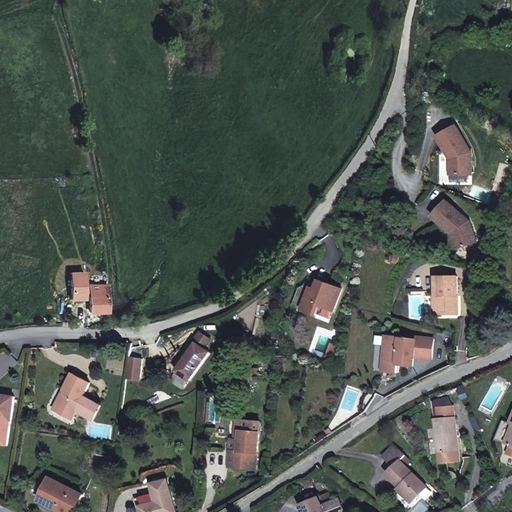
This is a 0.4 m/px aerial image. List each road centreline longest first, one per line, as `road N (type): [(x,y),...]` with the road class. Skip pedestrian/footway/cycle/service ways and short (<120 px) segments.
road 1 (unclassified): [(0,343),(157,329),(267,285),(377,136),(396,96),(416,0)]
road 2 (unclassified): [(229,511),(382,412),(511,348)]
